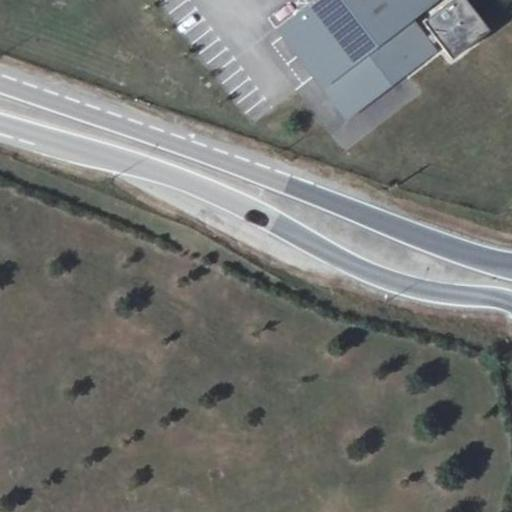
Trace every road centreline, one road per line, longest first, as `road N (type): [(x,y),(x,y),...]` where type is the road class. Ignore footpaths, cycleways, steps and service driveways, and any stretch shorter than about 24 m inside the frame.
road 1 (secondary): [(143,149),(386,279),(511,304)]
road 2 (secondary): [(511,262),(373,223),(249,173),(143,149)]
road 3 (secondary): [(0,102),(143,149)]
